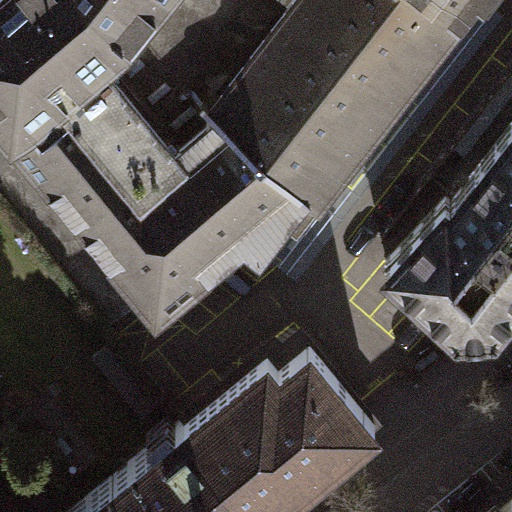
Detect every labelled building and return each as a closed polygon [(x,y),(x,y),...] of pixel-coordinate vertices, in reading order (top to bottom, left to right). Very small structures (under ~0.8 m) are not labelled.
[(0,0),(0,114),(21,140),(133,46),(94,0),(0,0)] [(170,0),(133,46),(21,140),(157,306),(245,234),(260,246),(285,215),(293,222),(323,186),(462,10),(449,0),(170,0)] [(94,0),(133,46),(170,0),(94,0)] [(490,0),(470,0),(323,186),(293,222),(285,215),(260,246),(298,273),(503,10),(490,0)] [(449,0),(462,10),(470,0),(449,0)] [(458,327),(496,323),(511,302),(511,122),(452,199),(446,194),(385,260),(458,327)] [(183,419),(259,511),(260,511),(334,451),(376,417),(375,415),(310,337),(279,363),(268,349),(183,419)] [(67,511),(257,511),(259,511),(183,419),(182,418),(67,511)] [(511,511),(511,499),(511,498),(493,511),(511,511)]
